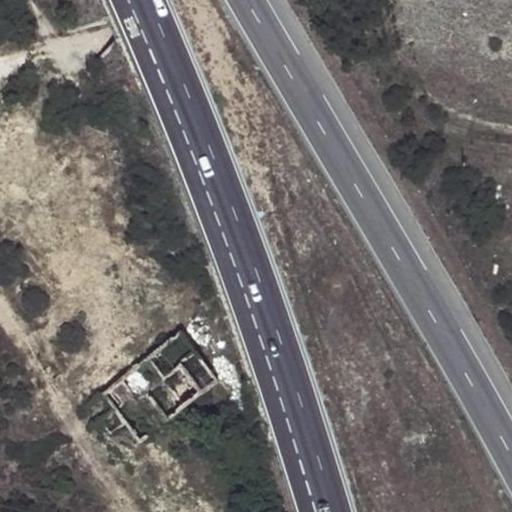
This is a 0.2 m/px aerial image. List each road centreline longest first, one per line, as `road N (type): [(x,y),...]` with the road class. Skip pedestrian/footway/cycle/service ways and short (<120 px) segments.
road 1 (motorway): [(143,0),(263,309),(327,511)]
road 2 (motorway): [(511,457),(241,0)]
